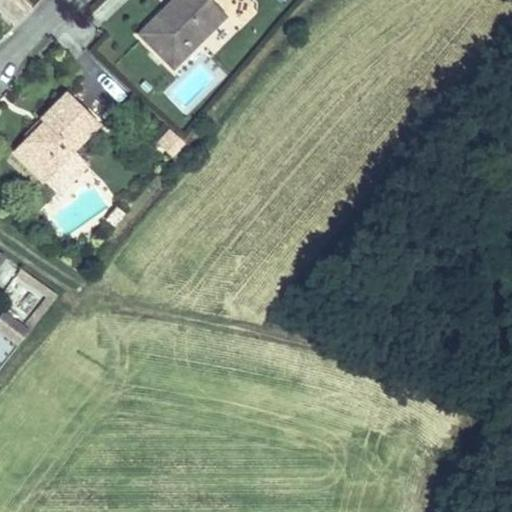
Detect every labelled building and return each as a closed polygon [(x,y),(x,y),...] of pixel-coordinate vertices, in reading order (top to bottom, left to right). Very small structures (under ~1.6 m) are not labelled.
[(174,67),(227,16),(210,0),(186,0),(173,14),(167,8),(141,35),(174,67)] [(186,0),(175,0),(167,8),(173,14),(186,0)] [(73,151),(99,125),(68,94),(42,120),(45,124),(29,139),(16,153),(44,180),(44,179),(63,160),(73,151)] [(29,139),(45,124),(42,120),(26,136),(29,139)] [(162,146),(174,133),(171,130),(159,143),(162,146)] [(173,156),(184,143),(184,142),(174,133),(162,146),(173,156)] [(59,194),(87,165),(73,151),(63,160),(44,179),(59,194)] [(116,226),(123,216),(116,210),(109,220),(116,226)] [(58,295),(21,269),(16,275),(47,297),(32,316),(38,321),(58,295)] [(0,333),(17,347),(30,332),(4,310),(0,315),(0,333)]
